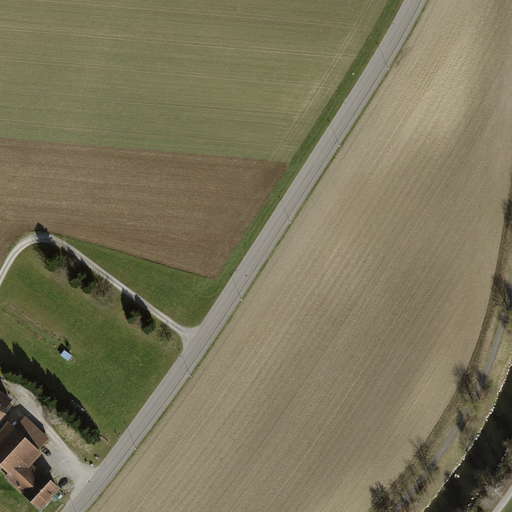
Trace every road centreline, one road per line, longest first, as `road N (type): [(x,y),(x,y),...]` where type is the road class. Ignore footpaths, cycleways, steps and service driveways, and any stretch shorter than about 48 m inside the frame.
road 1 (tertiary): [(70,511),(231,293),(413,0)]
road 2 (track): [(511,270),(501,328),(470,402),(423,478),(391,511)]
